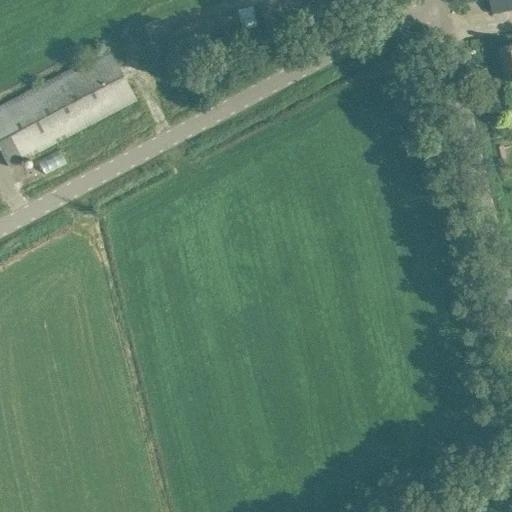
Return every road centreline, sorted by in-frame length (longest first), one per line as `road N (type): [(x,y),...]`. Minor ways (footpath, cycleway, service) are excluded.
road 1 (unclassified): [(0,230),(438,3)]
road 2 (unclassified): [(511,318),(438,3)]
